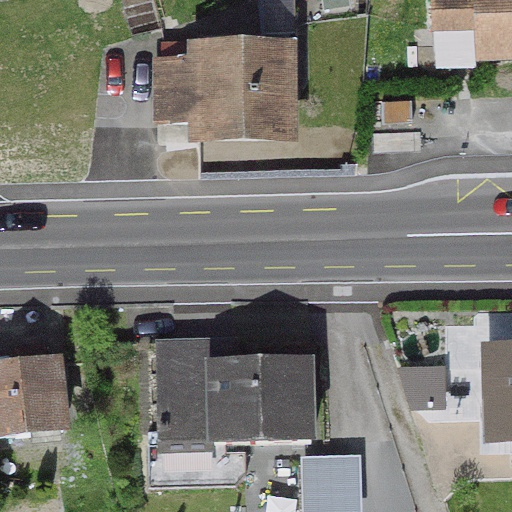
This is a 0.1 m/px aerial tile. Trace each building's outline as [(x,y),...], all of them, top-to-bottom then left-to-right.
[(472,61),(511,59),(511,0),(427,0),(428,32),(471,31),(472,61)] [(282,141),(281,48),(194,48),(194,65),(153,65),(154,126),(193,126),(193,141),(282,141)] [(152,348),(154,451),(306,447),(304,364),(208,367),(207,346),(152,348)] [(511,353),(484,354),(486,444),(511,443),(511,353)] [(0,440),(58,434),(51,362),(0,367),(0,440)] [(432,371),(394,372),(405,405),(414,405),(414,412),(432,412),(432,371)] [(365,511),(366,460),(313,459),(312,511),(365,511)]
